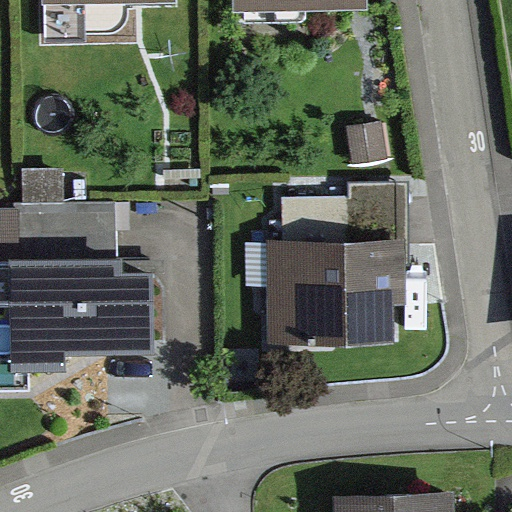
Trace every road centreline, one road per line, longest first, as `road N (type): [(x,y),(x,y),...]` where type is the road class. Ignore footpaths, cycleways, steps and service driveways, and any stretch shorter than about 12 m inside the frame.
road 1 (residential): [(499,419),(443,0)]
road 2 (residential): [(212,447),(499,419)]
road 3 (residential): [(5,511),(212,447)]
